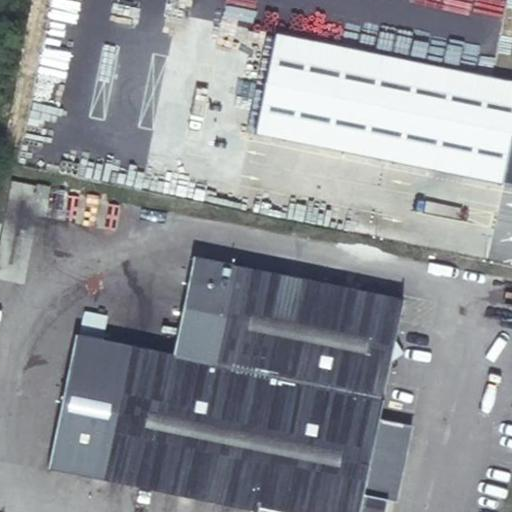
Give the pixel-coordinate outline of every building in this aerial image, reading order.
[(511,212),(511,110),(278,62),(258,160),(511,212)] [(38,211),(36,223),(46,225),(49,213),(38,211)] [(375,511),(388,449),(399,392),(414,380),(404,366),(411,324),(241,293),(200,285),(180,383),(138,376),(82,365),(56,498),(112,508),(129,511),(375,511)] [(88,364),(108,368),(112,346),(92,342),(88,364)] [(411,511),(423,456),(388,449),(375,511),(411,511)]
